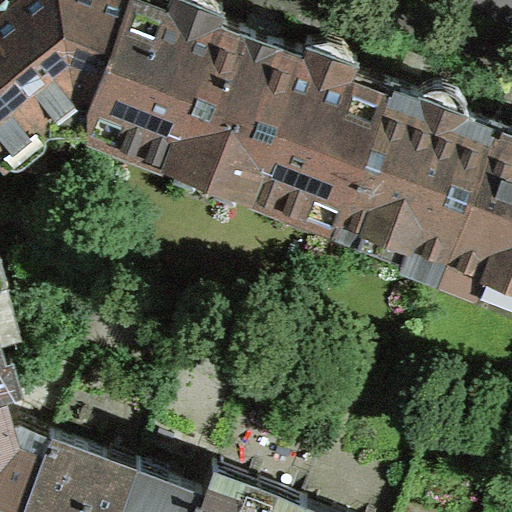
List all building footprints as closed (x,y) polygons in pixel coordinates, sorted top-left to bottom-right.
[(0,0),(0,146),(3,151),(49,115),(49,97),(90,97),(90,92),(124,0),(0,0)] [(90,100),(119,111),(112,131),(304,203),(311,184),(343,196),(339,206),(363,215),(357,231),(404,248),(410,233),(447,247),(497,115),(467,103),(466,96),(463,90),(460,85),(456,82),(449,78),(442,77),(437,77),(432,77),(425,80),(419,85),(402,79),(353,60),(357,50),(352,48),(342,37),(327,31),(312,33),(308,32),(305,42),(276,31),(279,22),(263,16),(251,11),(248,20),(219,9),(222,0),(124,0),(90,92),(90,97),(90,100)] [(511,120),(497,115),(447,247),(483,260),(477,276),(511,289),(511,120)] [(11,351),(4,353),(0,340),(0,385),(2,384),(19,380),(11,351)] [(0,511),(16,511),(43,442),(17,432),(2,384),(0,385),(0,511)] [(54,424),(43,442),(16,511),(115,511),(132,469),(106,459),(110,447),(54,424)] [(193,511),(204,483),(165,467),(160,480),(132,469),(115,511),(193,511)] [(209,469),(204,483),(193,511),(294,511),(298,504),(209,469)]
